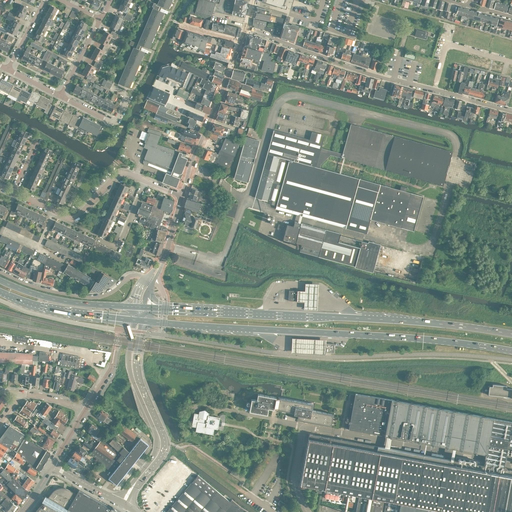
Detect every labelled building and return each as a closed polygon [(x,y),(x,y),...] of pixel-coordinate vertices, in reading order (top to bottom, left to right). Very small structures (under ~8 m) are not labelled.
[(161,8),(161,6),(168,9),(171,0),(160,0),(159,5),(150,1),(149,5),(155,8),(155,9),(159,11),(161,8)] [(245,8),(247,2),(239,0),(216,0),(216,1),(213,0),(198,0),(196,8),(192,7),(188,13),(210,20),(211,16),(212,11),(231,15),(232,14),(244,17),(245,17),(244,17),(246,9),(245,8)] [(263,0),(276,5),(276,6),(286,9),(286,8),(291,9),(293,0),(263,0)] [(429,0),(421,0),(421,3),(420,4),(420,6),(419,7),(428,10),(429,6),(428,5),(429,0)] [(444,2),(438,0),(436,9),(441,10),(439,16),(441,17),(443,11),(442,10),(444,2)] [(495,0),(487,0),(486,7),(493,9),(495,1),(495,0)] [(500,11),(503,3),(496,1),(494,9),(500,11)] [(126,13),(128,7),(121,3),(120,3),(118,6),(119,7),(118,9),(126,13)] [(509,5),(503,3),(500,11),(507,13),(509,5)] [(22,5),(19,10),(26,13),(28,8),(22,5)] [(51,5),(48,11),(55,14),(57,9),(51,5)] [(253,18),(269,21),(282,24),(283,19),(270,16),(270,14),(268,14),(269,10),(256,7),(253,18)] [(467,17),(469,9),(464,8),(462,16),(461,18),(467,20),(467,17)] [(148,49),(164,13),(159,11),(155,9),(155,10),(154,9),(139,44),(131,41),(129,44),(135,47),(135,48),(140,50),(141,47),(142,46),(148,49)] [(467,17),(473,19),(475,11),(469,9),(467,17)] [(26,13),(19,10),(16,16),(23,19),(26,13)] [(48,11),(45,16),(52,20),(55,14),(48,11)] [(473,19),(481,21),(483,13),(475,11),(473,19)] [(115,15),(113,21),(120,24),(123,19),(115,15)] [(45,16),(42,22),(49,25),(52,20),(45,16)] [(189,24),(195,25),(200,27),(202,22),(203,23),(204,20),(190,16),(189,19),(190,19),(189,24)] [(263,29),(264,29),(266,22),(253,19),(252,25),(255,27),(258,27),(258,28),(263,29)] [(14,20),(11,26),(18,29),(21,24),(14,20)] [(76,26),(78,27),(84,30),(87,25),(85,23),(85,22),(81,20),(81,21),(79,24),(77,23),(76,26)] [(120,24),(113,21),(110,27),(113,28),(112,30),(116,32),(120,24)] [(42,22),(39,27),(46,31),(49,25),(42,22)] [(222,33),(225,24),(223,24),(222,25),(213,23),(212,25),(209,24),(208,29),(223,33),(222,33)] [(223,33),(233,35),(236,27),(225,24),(222,33),(223,33)] [(282,30),(280,36),(279,38),(295,43),(300,27),(292,24),(291,26),(287,24),(287,25),(284,24),(283,26),(282,30)] [(18,29),(11,26),(9,32),(15,35),(18,29)] [(264,30),(280,36),(282,30),(265,26),(264,30)] [(39,27),(36,32),(43,36),(46,31),(39,27)] [(78,27),(75,32),(81,36),(84,30),(78,27)] [(181,29),(177,41),(176,43),(178,43),(179,38),(182,39),(184,31),(181,29)] [(415,36),(423,38),(426,39),(428,32),(425,32),(417,29),(415,36)] [(105,31),(102,36),(109,40),(111,36),(115,39),(117,34),(112,31),(110,34),(105,31)] [(203,53),(207,37),(192,33),(191,32),(186,31),(181,42),(182,43),(182,42),(185,45),(186,44),(187,44),(186,45),(191,48),(192,47),(197,50),(197,49),(198,50),(203,53)] [(43,36),(36,32),(33,38),(36,39),(34,42),(41,45),(43,43),(40,41),(43,36)] [(75,32),(72,37),(79,41),(81,36),(75,32)] [(247,35),(246,41),(258,44),(265,46),(266,41),(267,40),(251,35),(250,35),(248,34),(247,35)] [(330,34),(328,40),(324,54),(333,57),(338,37),(330,34)] [(5,42),(2,49),(4,50),(4,51),(7,52),(11,45),(8,43),(9,41),(11,42),(14,37),(11,36),(10,38),(7,37),(6,40),(5,42)] [(67,42),(69,43),(76,46),(79,41),(72,37),(70,36),(67,42)] [(104,45),(103,47),(109,50),(111,46),(107,44),(109,40),(102,36),(99,42),(104,45)] [(203,54),(207,55),(210,44),(212,38),(212,37),(208,36),(207,37),(203,54)] [(212,38),(210,44),(223,47),(230,49),(230,48),(232,49),(234,44),(235,44),(234,43),(234,42),(233,42),(224,40),(223,43),(221,42),(222,39),(218,39),(218,41),(216,40),(216,39),(212,38)] [(317,52),(318,52),(321,44),(321,42),(316,40),(315,42),(315,43),(313,51),(317,52)] [(258,44),(246,41),(244,46),(256,50),(258,44)] [(69,43),(66,48),(73,52),(76,46),(69,43)] [(272,43),(269,50),(270,51),(277,53),(280,46),(272,43)] [(210,44),(207,55),(227,62),(229,58),(224,57),(225,53),(229,54),(230,49),(223,47),(210,44)] [(21,58),(27,61),(31,54),(29,52),(31,48),(28,46),(25,51),(21,58)] [(242,54),(244,54),(244,55),(264,61),(261,70),(272,73),(275,62),(270,61),(271,57),(268,56),(269,54),(267,53),(263,52),(244,46),(242,54)] [(107,55),(109,50),(103,47),(102,50),(96,47),(93,53),(100,56),(102,53),(107,55)] [(277,58),(277,60),(283,62),(288,49),(281,47),(277,58)] [(73,52),(66,48),(65,51),(61,49),(58,55),(67,59),(68,56),(70,57),(73,52)] [(135,48),(120,84),(129,88),(144,52),(140,50),(135,48)] [(42,59),(37,57),(33,64),(34,65),(38,68),(38,67),(39,67),(43,60),(45,61),(50,52),(47,50),(42,59)] [(285,56),(283,63),(289,65),(293,66),(294,67),(298,54),(295,53),(293,53),(293,52),(291,51),(290,51),(288,51),(286,57),(285,56)] [(47,62),(43,69),(49,72),(53,65),(48,62),(52,53),(50,52),(45,61),(47,62)] [(96,61),(95,63),(100,67),(103,62),(98,60),(100,56),(93,53),(90,58),(96,61)] [(27,61),(33,64),(37,57),(31,54),(27,61)] [(300,61),(303,62),(305,56),(300,54),(296,65),(298,65),(300,61)] [(238,66),(246,68),(254,70),(255,65),(251,64),(252,59),(241,55),(238,66)] [(370,68),(373,69),(373,70),(375,70),(376,70),(378,62),(375,61),(376,57),(374,56),(370,68)] [(310,58),(306,68),(308,69),(309,65),(312,66),(314,59),(310,58)] [(315,80),(322,62),(317,60),(313,70),(316,71),(313,79),(315,80)] [(212,81),(217,84),(218,84),(217,84),(220,79),(222,80),(221,80),(222,80),(218,78),(209,74),(183,61),(180,67),(211,82),(212,81)] [(327,64),(322,62),(315,80),(317,81),(320,73),(323,74),(327,64)] [(100,67),(95,63),(93,66),(88,63),(85,69),(92,72),(94,69),(98,71),(100,67)] [(208,67),(213,68),(222,72),(224,66),(215,63),(213,67),(212,67),(212,66),(209,65),(208,67)] [(49,72),(55,75),(59,68),(53,65),(49,72)] [(163,68),(160,76),(165,78),(166,76),(183,83),(187,73),(168,65),(164,66),(163,68)] [(325,74),(322,80),(324,81),(326,74),(327,73),(330,75),(333,67),(329,65),(329,66),(328,65),(325,73),(325,74)] [(333,77),(336,79),(340,69),(334,67),(331,77),(331,76),(333,77)] [(456,81),(461,82),(462,79),(465,80),(468,68),(464,67),(463,72),(459,71),(456,81)] [(59,68),(55,75),(61,78),(64,71),(59,68)] [(224,74),(215,70),(214,73),(212,73),(212,72),(206,70),(206,69),(204,69),(202,68),(202,69),(201,69),(201,70),(206,72),(222,79),(224,74)] [(96,75),(92,72),(85,69),(82,74),(87,77),(86,79),(92,83),(96,75)] [(340,69),(336,79),(342,80),(345,71),(340,69)] [(233,79),(242,81),(243,81),(245,73),(233,70),(231,78),(233,79)] [(356,79),(355,82),(360,83),(362,75),(347,71),(346,76),(350,78),(350,79),(351,80),(351,78),(356,79)] [(193,87),(191,91),(199,95),(204,97),(204,98),(211,101),(211,99),(211,97),(212,93),(214,92),(214,91),(215,90),(217,86),(217,85),(214,84),(198,77),(192,74),(187,84),(193,87)] [(358,93),(363,95),(367,77),(362,76),(358,93)] [(367,77),(363,95),(364,95),(364,96),(368,97),(373,79),(367,77)] [(245,84),(256,87),(270,91),(273,80),(267,78),(266,84),(257,82),(246,79),(245,84)] [(0,82),(0,89),(8,94),(13,85),(2,79),(0,82)] [(241,83),(229,79),(226,88),(235,91),(235,94),(238,95),(252,99),(260,102),(261,99),(262,99),(263,95),(262,94),(263,92),(252,89),(250,89),(250,87),(241,84),(241,83)] [(379,80),(374,79),(371,88),(370,90),(373,91),(373,88),(377,89),(379,80)] [(462,94),(468,95),(470,87),(471,81),(469,81),(468,87),(465,86),(462,94)] [(473,96),(478,98),(481,84),(479,84),(478,89),(475,89),(473,96)] [(8,94),(17,99),(22,89),(13,85),(8,94)] [(73,92),(78,95),(82,88),(76,85),(73,92)] [(392,95),(399,97),(402,87),(399,87),(399,86),(399,87),(398,87),(398,86),(396,85),(395,86),(395,85),(394,85),(392,95)] [(155,87),(151,98),(165,104),(170,93),(155,87)] [(78,95),(84,97),(87,91),(82,88),(78,95)] [(199,95),(191,91),(190,94),(179,88),(176,95),(187,100),(195,104),(197,101),(200,103),(208,106),(209,106),(208,106),(209,104),(210,101),(211,101),(204,98),(204,97),(199,95)] [(377,97),(383,99),(386,90),(379,88),(378,91),(375,90),(373,98),(376,99),(377,97)] [(26,103),(27,100),(31,94),(22,89),(17,99),(26,103)] [(424,92),(415,90),(414,95),(413,97),(414,97),(416,98),(415,99),(416,100),(418,100),(419,98),(422,99),(424,92)] [(27,100),(36,105),(41,95),(32,91),(31,94),(27,100)] [(93,94),(87,91),(84,97),(86,99),(86,100),(89,101),(90,100),(93,94)] [(238,95),(235,94),(228,92),(227,93),(227,94),(227,95),(226,97),(242,102),(243,100),(237,98),(238,95)] [(425,93),(423,101),(427,102),(428,99),(429,100),(431,94),(425,93)] [(90,100),(95,103),(98,96),(93,94),(90,100)] [(45,109),(49,103),(50,100),(41,95),(36,105),(45,109)] [(95,103),(101,106),(104,99),(98,96),(95,103)] [(105,97),(104,99),(101,106),(106,109),(110,102),(111,100),(105,97)] [(242,102),(226,97),(226,99),(225,100),(224,101),(225,102),(225,103),(235,106),(236,103),(237,104),(238,102),(241,103),(242,102)] [(447,107),(446,114),(445,116),(447,116),(449,107),(452,108),(454,100),(449,99),(447,107)] [(156,113),(156,114),(158,114),(159,110),(166,113),(167,109),(162,106),(147,100),(146,102),(144,108),(156,113)] [(454,108),(458,109),(457,112),(458,112),(458,114),(457,119),(463,120),(465,113),(460,112),(461,108),(459,108),(461,101),(456,100),(454,108)] [(110,102),(106,109),(112,112),(113,109),(116,110),(119,104),(116,102),(115,105),(112,103),(110,102)] [(198,109),(201,111),(208,114),(211,108),(201,104),(196,102),(194,107),(198,109)] [(246,119),(248,110),(242,108),(229,105),(229,106),(221,103),(218,110),(226,114),(232,115),(246,119)] [(474,105),(473,105),(472,112),(470,118),(469,122),(472,123),(473,118),(472,118),(473,113),(478,114),(480,107),(477,106),(476,105),(475,105),(474,105)] [(50,115),(59,120),(64,110),(55,106),(53,110),(51,114),(50,115)] [(471,109),(466,108),(463,120),(465,121),(466,117),(470,118),(472,112),(470,112),(471,109)] [(488,116),(496,118),(498,111),(490,109),(488,116)] [(59,120),(68,124),(73,115),(64,110),(59,120)] [(178,118),(166,113),(159,110),(158,114),(176,122),(178,118)] [(190,111),(188,116),(202,121),(204,117),(190,111)] [(226,116),(226,114),(218,111),(217,115),(226,119),(227,116),(226,116)] [(168,119),(155,114),(154,118),(166,123),(168,119)] [(77,129),(79,126),(78,126),(82,119),(73,115),(68,124),(77,129)] [(78,126),(79,126),(87,131),(92,121),(83,117),(82,119),(78,126)] [(195,125),(195,124),(196,121),(189,118),(187,123),(189,124),(188,127),(198,131),(198,130),(199,127),(200,127),(199,127),(195,125)] [(92,121),(87,131),(96,135),(95,138),(95,137),(95,138),(98,139),(101,132),(99,131),(101,126),(92,121)] [(341,158),(360,163),(442,186),(452,152),(351,124),(346,142),(341,158)] [(223,131),(212,128),(211,130),(211,132),(225,136),(226,134),(223,133),(223,131)] [(22,129),(19,135),(26,138),(29,133),(22,129)] [(182,134),(195,139),(197,133),(184,129),(182,134)] [(384,186),(322,168),(316,167),(324,135),(312,132),(309,140),(274,130),(255,198),(267,201),(266,203),(276,205),(276,209),(299,215),(301,216),(366,234),(370,219),(413,231),(423,196),(405,191),(406,188),(401,186),(400,190),(390,187),(391,183),(385,182),(384,186)] [(142,131),(139,138),(145,141),(147,134),(148,133),(143,131),(142,131)] [(148,149),(144,158),(145,161),(145,163),(163,170),(164,170),(166,170),(166,173),(162,182),(176,187),(179,180),(178,177),(179,174),(182,173),(187,159),(185,158),(186,154),(157,144),(160,136),(148,132),(144,142),(145,143),(144,147),(148,149)] [(209,138),(214,140),(213,141),(216,142),(218,135),(211,132),(209,138)] [(15,137),(14,140),(24,144),(26,138),(19,135),(18,138),(15,137)] [(181,139),(184,140),(185,141),(184,142),(193,145),(194,145),(195,143),(196,140),(196,139),(186,136),(182,135),(181,139)] [(258,141),(246,137),(235,178),(247,182),(253,162),(252,162),(253,159),(254,159),(258,141)] [(239,144),(225,138),(218,154),(203,148),(204,148),(203,149),(204,151),(200,156),(229,169),(239,144)] [(11,146),(14,147),(21,150),(24,144),(14,140),(11,146)] [(180,143),(179,146),(178,150),(189,154),(190,151),(190,152),(192,146),(180,142),(180,143)] [(14,147),(11,152),(19,156),(21,150),(14,147)] [(45,147),(42,153),(50,156),(52,150),(45,147)] [(11,152),(8,158),(16,161),(19,156),(11,152)] [(42,153),(40,158),(47,162),(50,156),(42,153)] [(8,158),(6,164),(13,167),(16,161),(8,158)] [(40,158),(37,164),(44,168),(47,162),(40,158)] [(74,160),(71,166),(79,169),(81,164),(74,160)] [(6,164),(3,169),(11,173),(13,167),(6,164)] [(37,164),(34,170),(42,173),(44,168),(37,164)] [(67,171),(69,172),(76,175),(79,169),(71,166),(70,169),(68,168),(67,171)] [(0,178),(3,180),(4,177),(8,179),(11,173),(3,169),(2,172),(1,171),(0,171),(0,178)] [(34,170),(32,176),(39,179),(42,173),(34,170)] [(64,177),(66,178),(73,181),(76,175),(69,172),(67,175),(65,175),(64,177)] [(32,176),(29,181),(36,185),(39,179),(32,176)] [(61,182),(63,183),(71,187),(73,181),(66,178),(64,181),(63,180),(61,182)] [(36,185),(29,181),(26,187),(34,191),(36,185)] [(125,193),(128,187),(130,188),(131,185),(124,182),(123,185),(121,184),(118,189),(125,193)] [(63,183),(61,189),(68,192),(71,187),(63,183)] [(189,191),(189,193),(204,199),(204,198),(202,197),(203,196),(200,195),(201,192),(191,188),(189,191)] [(61,189),(58,194),(66,198),(68,192),(61,189)] [(118,189),(115,195),(123,198),(125,193),(118,189)] [(204,199),(189,193),(188,194),(187,198),(197,202),(199,199),(203,200),(204,199)] [(66,198),(58,194),(54,203),(59,205),(60,203),(63,204),(66,198)] [(115,195),(113,200),(120,204),(123,198),(115,195)] [(146,202),(154,205),(156,199),(148,197),(146,202)] [(154,205),(153,206),(162,209),(161,212),(164,213),(169,215),(170,212),(170,211),(171,210),(171,209),(170,209),(170,208),(171,207),(172,207),(174,201),(164,197),(162,202),(156,199),(154,205)] [(207,203),(207,205),(189,200),(187,199),(186,199),(187,199),(185,205),(184,207),(206,214),(209,206),(210,203),(207,203)] [(113,200),(113,201),(110,206),(118,209),(120,204),(113,200)] [(226,215),(232,217),(235,204),(229,202),(227,208),(226,215)] [(17,215),(19,216),(24,207),(18,204),(17,206),(14,205),(10,214),(13,215),(15,211),(18,213),(17,215)] [(1,205),(0,208),(0,213),(3,215),(2,219),(5,220),(9,211),(6,210),(7,208),(1,205)] [(115,215),(118,210),(118,209),(110,206),(108,212),(115,215)] [(151,210),(151,211),(150,214),(162,218),(163,213),(164,214),(164,213),(161,212),(162,209),(153,206),(152,206),(151,210)] [(22,215),(26,217),(29,209),(24,207),(19,216),(22,217),(22,215)] [(137,215),(146,218),(147,217),(148,218),(150,214),(151,211),(139,207),(137,213),(138,213),(138,214),(137,214),(137,215)] [(26,217),(31,219),(35,212),(29,209),(26,217)] [(186,209),(184,216),(181,223),(190,226),(190,227),(195,229),(199,218),(190,215),(191,211),(186,209)] [(31,219),(37,222),(41,214),(35,212),(31,219)] [(112,221),(115,215),(108,212),(105,217),(112,221)] [(48,221),(45,219),(46,217),(41,214),(37,222),(43,224),(41,228),(44,229),(48,221)] [(150,214),(148,218),(161,222),(161,219),(162,219),(162,218),(150,214)] [(110,226),(112,221),(105,217),(103,223),(110,226)] [(147,217),(146,218),(145,222),(139,220),(138,222),(144,224),(144,225),(157,230),(156,234),(155,239),(151,238),(151,240),(155,242),(155,241),(164,243),(167,231),(166,231),(166,230),(167,229),(166,228),(166,227),(165,227),(162,226),(161,226),(160,225),(159,225),(160,222),(161,223),(161,222),(148,218),(147,217)] [(58,231),(61,224),(55,221),(52,229),(58,231)] [(354,268),(360,269),(373,272),(381,245),(369,241),(368,243),(360,241),(340,236),(341,234),(299,223),(297,222),(295,221),(293,226),(287,225),(285,235),(281,234),(280,236),(284,237),(283,242),(289,243),(289,241),(302,245),(300,251),(355,266),(354,268)] [(103,223),(100,228),(107,232),(110,226),(103,223)] [(61,224),(58,231),(63,234),(67,227),(61,224)] [(68,238),(72,229),(67,227),(63,234),(63,236),(68,238)] [(105,237),(107,232),(100,228),(97,234),(105,237)] [(74,241),(78,232),(72,229),(68,238),(74,241)] [(80,242),(84,234),(78,232),(74,241),(73,242),(79,244),(80,242)] [(86,244),(89,237),(84,234),(80,242),(86,244)] [(86,244),(91,247),(94,242),(95,239),(89,237),(86,244)] [(44,245),(62,254),(65,248),(47,240),(44,245)] [(101,251),(103,246),(94,242),(91,247),(101,251)] [(156,242),(154,247),(162,250),(164,244),(156,242)] [(103,246),(101,251),(110,255),(110,257),(118,261),(121,254),(103,246)] [(162,250),(154,247),(152,247),(152,249),(150,248),(149,252),(160,255),(162,250)] [(65,248),(62,254),(67,256),(67,255),(70,257),(80,262),(83,257),(65,248)] [(0,256),(0,264),(1,265),(9,252),(7,251),(3,257),(1,255),(0,256)] [(9,252),(1,265),(5,267),(10,260),(7,259),(11,253),(9,252)] [(37,260),(44,264),(44,263),(45,263),(48,257),(40,253),(37,260)] [(40,283),(47,284),(48,278),(45,278),(46,273),(46,274),(47,273),(47,271),(49,271),(50,266),(59,271),(62,272),(65,265),(48,257),(45,263),(44,263),(44,264),(43,272),(42,277),(40,283)] [(139,264),(150,268),(151,263),(152,260),(145,257),(144,261),(141,259),(139,264)] [(13,259),(11,262),(7,268),(12,271),(17,262),(13,259)] [(13,272),(18,275),(24,266),(21,264),(20,264),(22,260),(19,259),(17,262),(16,265),(17,266),(13,272)] [(63,272),(69,275),(73,267),(68,264),(63,272)] [(33,270),(34,266),(30,265),(29,269),(28,274),(28,277),(33,278),(32,280),(39,282),(42,272),(41,272),(41,273),(38,272),(38,271),(33,270)] [(24,266),(18,275),(23,278),(25,275),(28,277),(28,274),(29,269),(24,266)] [(69,275),(74,278),(78,271),(73,267),(69,275)] [(90,271),(99,276),(101,272),(92,267),(90,271)] [(74,278),(79,281),(84,274),(78,271),(74,278)] [(101,272),(99,276),(90,290),(101,292),(107,282),(110,277),(101,272)] [(79,281),(84,285),(89,277),(84,274),(79,281)] [(89,277),(84,285),(90,288),(94,280),(89,277)] [(303,302),(303,309),(316,309),(317,283),(304,283),(304,291),(297,291),(296,301),(303,302)] [(288,301),(297,301),(298,301),(299,291),(289,291),(288,301)] [(324,339),(291,338),(290,353),(324,354),(324,352),(324,343),(324,339)] [(334,344),(326,343),(324,343),(324,352),(334,353),(334,344)] [(0,351),(0,362),(22,363),(32,364),(32,360),(37,360),(38,356),(32,356),(32,353),(0,351)] [(50,355),(46,355),(46,352),(39,352),(39,361),(50,361),(50,355)] [(20,375),(23,376),(22,383),(28,384),(29,374),(24,373),(25,366),(25,364),(22,363),(21,365),(20,375)] [(0,381),(2,382),(2,381),(6,381),(7,373),(9,373),(9,368),(5,367),(5,373),(3,373),(3,372),(0,371),(0,381)] [(66,377),(70,378),(67,389),(74,391),(77,382),(82,384),(84,379),(78,377),(70,375),(71,372),(68,371),(66,377)] [(58,386),(59,382),(60,377),(55,376),(54,380),(52,388),(54,388),(54,389),(58,390),(59,386),(58,386)] [(488,394),(511,397),(511,388),(506,388),(506,386),(492,384),(492,386),(489,386),(488,394)] [(272,408),(277,409),(279,398),(276,397),(269,396),(258,394),(257,399),(257,400),(251,399),(249,411),(267,414),(268,409),(268,407),(272,408)] [(511,461),(511,462),(511,421),(511,422),(391,400),(355,394),(354,398),(350,397),(349,403),(353,403),(351,417),(347,417),(346,420),(345,420),(345,422),(346,423),(345,428),(349,429),(383,435),(384,435),(402,439),(402,438),(424,442),(424,443),(467,451),(486,454),(485,459),(504,462),(509,435),(510,435),(509,434),(510,431),(510,430),(511,426),(511,461)] [(282,398),(279,398),(277,409),(295,413),(299,413),(298,419),(308,421),(331,426),(332,421),(333,421),(333,422),(333,423),(334,423),(335,423),(336,422),(336,421),(336,420),(335,420),(335,419),(332,419),(333,414),(311,410),(312,409),(313,404),(282,398)] [(27,400),(23,406),(31,412),(36,405),(31,401),(30,402),(27,400)] [(46,403),(40,413),(39,413),(38,412),(36,415),(38,416),(38,415),(43,419),(45,416),(52,407),(46,403)] [(31,412),(23,406),(19,412),(28,418),(31,412)] [(97,417),(103,422),(104,421),(107,423),(110,425),(112,421),(107,417),(108,414),(102,409),(101,410),(100,410),(99,411),(100,412),(99,413),(100,413),(97,417)] [(219,421),(219,420),(219,417),(208,415),(209,413),(205,410),(204,410),(199,411),(199,414),(194,413),(192,426),(196,427),(195,431),(213,435),(214,429),(217,429),(218,425),(221,426),(222,422),(219,421)] [(58,412),(53,419),(59,423),(60,422),(64,424),(68,419),(64,416),(64,415),(63,414),(62,415),(58,412)] [(13,421),(23,428),(26,422),(17,416),(13,421)] [(59,423),(53,419),(51,422),(45,417),(42,421),(56,430),(58,427),(57,426),(59,423)] [(114,428),(132,441),(137,435),(119,422),(114,428)] [(88,430),(95,436),(98,438),(95,443),(92,441),(90,444),(94,448),(103,437),(97,433),(99,429),(91,424),(90,425),(89,426),(89,427),(89,428),(88,430)] [(9,425),(0,438),(0,442),(8,448),(8,447),(17,452),(20,454),(22,455),(25,457),(27,458),(25,461),(29,463),(31,464),(38,469),(40,470),(51,453),(23,436),(24,434),(11,426),(9,425)] [(47,428),(48,428),(52,431),(50,434),(56,438),(60,433),(48,426),(47,428)] [(386,502),(383,501),(383,500),(359,495),(355,511),(511,511),(511,470),(506,470),(503,469),(503,468),(503,469),(497,468),(497,466),(484,463),(484,466),(476,464),(477,461),(476,461),(456,457),(455,461),(444,458),(403,451),(333,438),(309,433),(300,483),(317,487),(317,489),(320,490),(321,487),(360,494),(368,496),(394,500),(393,502),(386,500),(386,502)] [(41,436),(40,438),(52,445),(55,441),(48,436),(46,439),(41,436)] [(90,454),(98,460),(97,461),(100,464),(112,473),(108,478),(116,485),(148,445),(140,438),(129,452),(113,438),(109,442),(103,437),(90,454)] [(52,445),(40,438),(38,440),(42,442),(44,443),(42,446),(49,450),(52,445)] [(84,441),(82,444),(89,449),(91,447),(84,441)] [(77,449),(76,451),(80,454),(79,455),(85,459),(91,464),(92,463),(92,464),(93,463),(92,463),(92,462),(86,457),(87,456),(85,455),(88,452),(79,446),(78,446),(77,447),(77,448),(77,449)] [(78,461),(77,462),(82,466),(84,463),(82,462),(85,459),(79,455),(75,451),(74,452),(73,453),(73,454),(71,456),(78,461)] [(82,466),(77,462),(70,457),(69,460),(68,460),(67,461),(67,462),(67,463),(74,468),(76,465),(80,469),(82,466)] [(30,466),(28,468),(26,471),(33,476),(37,471),(36,471),(38,469),(31,464),(30,466)] [(176,464),(147,499),(159,510),(189,475),(176,464)] [(0,472),(0,483),(2,485),(5,489),(8,486),(12,490),(15,493),(21,498),(22,498),(28,491),(19,483),(19,481),(19,478),(18,478),(19,476),(19,475),(21,472),(16,469),(13,474),(12,476),(4,468),(0,472)] [(247,511),(248,511),(241,507),(231,499),(230,501),(198,475),(166,511),(247,511)] [(28,477),(25,481),(32,486),(35,481),(28,477)] [(32,486),(25,481),(22,486),(28,490),(32,486)] [(107,511),(110,508),(78,490),(76,494),(68,489),(64,488),(61,488),(58,488),(55,490),(52,492),(48,497),(45,496),(42,501),(44,502),(35,511),(107,511)] [(0,507),(5,511),(11,511),(16,506),(10,500),(11,499),(0,490),(0,507)] [(21,500),(20,499),(21,498),(15,493),(12,490),(10,492),(13,495),(11,498),(18,503),(21,500)]
